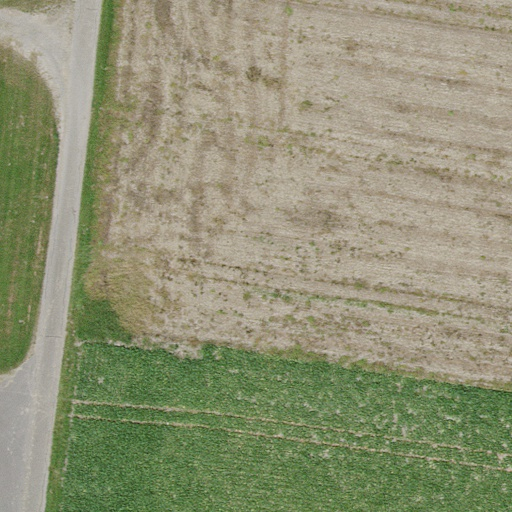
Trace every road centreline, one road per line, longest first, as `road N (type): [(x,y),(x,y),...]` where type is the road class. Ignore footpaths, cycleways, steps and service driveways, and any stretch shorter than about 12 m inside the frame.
road 1 (track): [(39,511),(98,0)]
road 2 (track): [(0,31),(34,46),(67,79),(82,142)]
